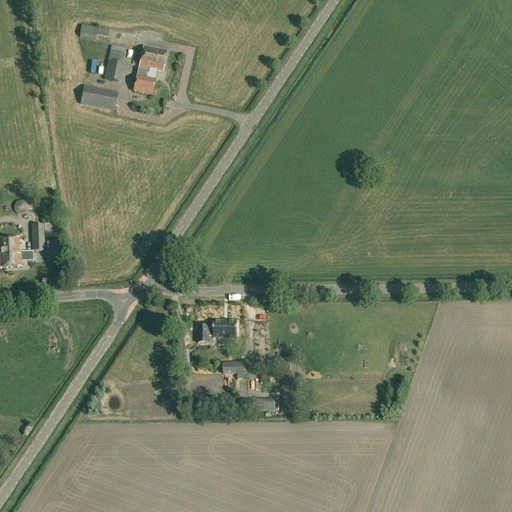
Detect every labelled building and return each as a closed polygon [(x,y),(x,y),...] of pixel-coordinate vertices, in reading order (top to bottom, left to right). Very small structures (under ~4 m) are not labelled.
[(81,26),(79,39),(96,41),(96,37),(108,39),(109,31),(81,26)] [(110,40),(137,42),(137,31),(111,29),(110,40)] [(122,81),(125,48),(111,47),(108,80),(122,81)] [(137,76),(134,93),(152,96),(157,72),(163,73),(167,52),(143,48),(139,68),(149,70),(148,74),(147,74),(148,71),(138,69),(137,76)] [(80,105),(114,112),(117,94),(84,87),(80,105)] [(32,226),(33,253),(44,253),(43,226),(32,226)] [(0,269),(22,269),(21,255),(20,255),(19,239),(0,239),(0,269)] [(237,322),(213,322),(213,330),(209,330),(209,328),(198,328),(198,344),(209,344),(209,338),(213,338),(213,339),(237,339),(237,322)] [(186,351),(184,339),(177,340),(181,378),(191,377),(188,351),(186,351)] [(300,411),(298,363),(282,363),(283,412),(300,411)] [(223,365),(223,376),(237,375),(238,380),(243,380),(243,364),(223,365)] [(270,384),(270,376),(260,376),(261,385),(270,384)] [(249,401),(240,401),(240,413),(275,412),(275,403),(275,400),(249,401)]
